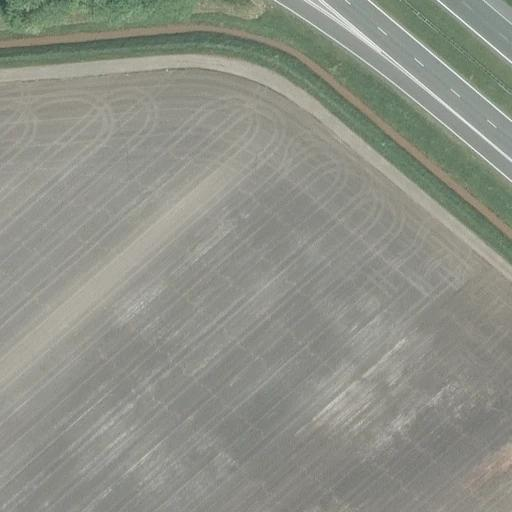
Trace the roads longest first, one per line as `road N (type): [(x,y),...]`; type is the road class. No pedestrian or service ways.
road 1 (unclassified): [(511,276),(311,107),(235,65),(155,62),(0,76)]
road 2 (motorway): [(286,0),(387,74),(511,148)]
road 3 (motorway): [(340,0),(511,145)]
